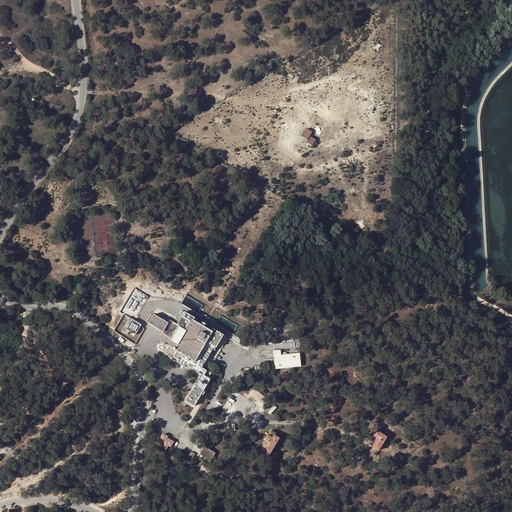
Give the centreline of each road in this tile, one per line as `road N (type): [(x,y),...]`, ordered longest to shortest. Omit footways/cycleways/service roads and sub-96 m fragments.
road 1 (track): [(511,318),(471,289),(462,126),(471,85),(511,41)]
road 2 (tertiary): [(0,296),(19,306),(72,308),(139,376),(144,404),(131,511)]
road 3 (tertiary): [(74,0),(81,53),(75,118),(0,235)]
road 4 (track): [(209,314),(302,141)]
road 5 (track): [(80,90),(213,93),(263,59)]
road 6 (track): [(121,93),(160,129),(276,195)]
